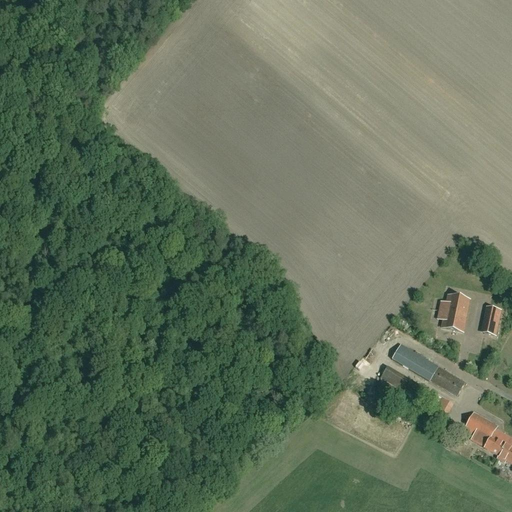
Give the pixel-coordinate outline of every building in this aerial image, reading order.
[(469,302),(448,298),(441,329),(462,334),(469,302)] [(484,335),(496,337),(501,312),(489,309),(484,335)] [(437,368),(400,346),(392,361),(428,383),(429,382),(456,398),(465,384),(437,368)] [(417,402),(424,391),(387,368),(380,380),(417,402)] [(431,420),(442,426),(453,407),(442,401),(431,420)] [(493,447),(497,441),(492,438),(497,428),(474,414),(464,432),(481,442),(481,443),(487,446),(484,450),(498,459),(503,451),(498,449),(497,449),(493,447)] [(503,451),(498,459),(497,461),(505,465),(506,463),(511,466),(511,449),(497,441),(493,447),(497,449),(498,449),(503,451)]
